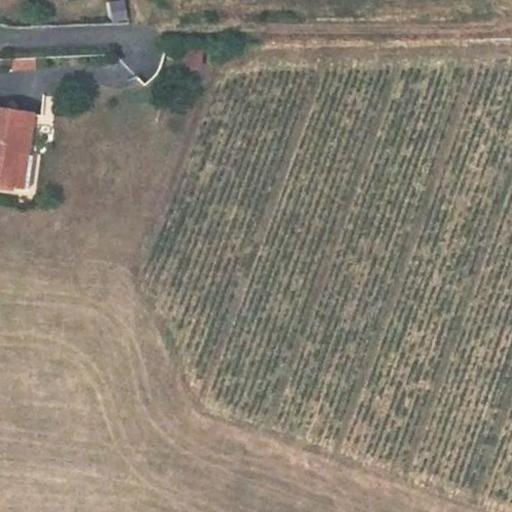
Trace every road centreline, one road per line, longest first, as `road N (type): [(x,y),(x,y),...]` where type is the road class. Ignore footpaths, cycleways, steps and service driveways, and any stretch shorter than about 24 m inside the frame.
road 1 (track): [(146,50),(511,39)]
road 2 (residential): [(0,47),(146,50)]
